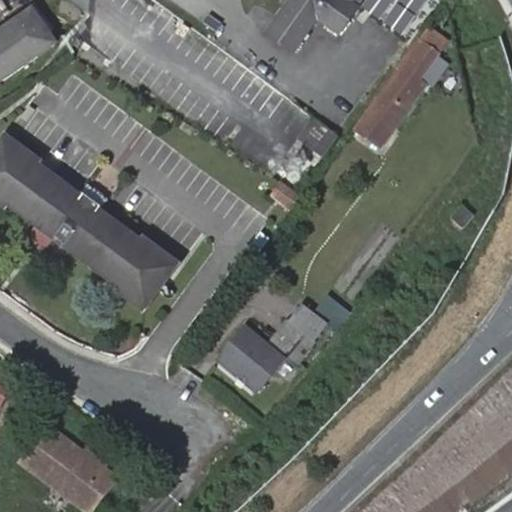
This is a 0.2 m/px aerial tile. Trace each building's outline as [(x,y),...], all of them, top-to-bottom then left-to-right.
[(275,0),(284,6),(265,35),(293,54),(313,23),(336,39),(355,11),(348,8),(353,0),(275,0)] [(0,28),(0,83),(57,42),(31,6),(0,28)] [(447,42),(430,29),(401,67),(403,70),(358,132),(378,148),(425,85),(420,81),(447,42)] [(322,162),(339,140),(312,120),(295,142),(322,162)] [(0,194),(11,202),(14,198),(45,220),(119,271),(116,276),(152,301),(186,251),(151,226),(147,231),(41,158),(45,153),(8,128),(0,138),(0,194)] [(288,211),(298,196),(279,184),(269,198),(288,211)] [(467,230),(479,214),(465,203),(453,219),(467,230)] [(49,244),(59,230),(45,220),(35,234),(49,244)] [(264,235),(247,257),(256,264),(274,242),(264,235)] [(331,297),(320,311),(342,327),(353,312),(331,297)] [(305,303),(274,345),(304,367),(334,325),(305,303)] [(287,358),(246,328),(220,363),(261,393),(287,358)] [(14,393),(0,385),(0,413),(3,416),(14,393)] [(107,472),(84,456),(49,430),(24,467),(88,511),(95,511),(119,481),(107,472)] [(88,451),(84,456),(107,472),(110,467),(88,451)]
